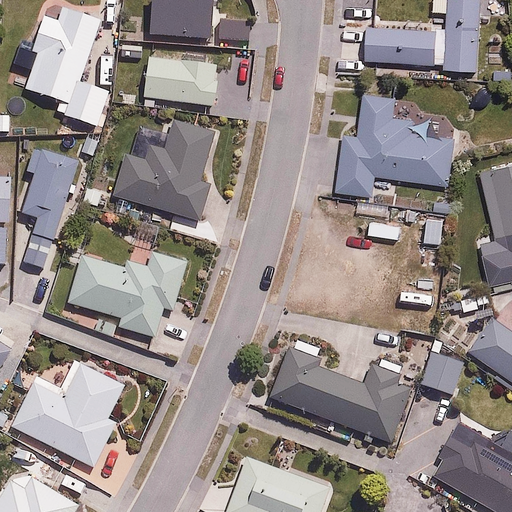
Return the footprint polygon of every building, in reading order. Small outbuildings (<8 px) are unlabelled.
[(342,24),(342,69),(367,69),(367,60),(448,61),(448,68),(479,68),(479,0),(433,0),(434,8),(449,8),(448,22),(368,22),(368,24),(342,24)] [(36,46),(22,87),(59,99),(55,111),(97,125),(109,90),(78,80),(99,15),(60,2),(56,15),(42,11),(31,45),(36,46)] [(220,63),(147,54),(142,97),(215,106),(220,63)] [(430,116),(393,113),(395,94),(364,92),(360,135),(342,133),(337,191),(373,194),(375,175),(448,181),(452,135),(429,133),(430,116)] [(10,111),(0,111),(0,131),(10,131),(10,111)] [(211,131),(171,120),(163,147),(147,143),(143,158),(124,152),(111,198),(199,222),(209,188),(196,185),(211,131)] [(76,157),(36,146),(18,211),(35,216),(31,231),(53,237),(76,157)] [(511,158),(481,165),(496,232),(511,228),(511,158)] [(411,216),(375,216),(374,231),(410,232),(411,216)] [(441,216),(424,216),(424,240),(441,240),(441,216)] [(511,241),(483,248),(491,283),(511,277),(511,241)] [(149,249),(146,260),(126,254),(124,262),(84,250),(69,302),(120,317),(118,326),(157,338),(165,308),(175,311),(190,261),(149,249)] [(432,288),(421,286),(416,314),(427,316),(432,288)] [(511,326),(495,315),(470,351),(511,379),(511,326)] [(0,368),(15,344),(0,334),(0,368)] [(404,370),(375,359),(366,383),(316,364),(319,357),(291,346),(272,396),(394,442),(416,383),(401,378),(404,370)] [(462,363),(429,353),(421,383),(454,392),(462,363)] [(107,414),(122,384),(71,358),(56,388),(34,378),(11,424),(94,465),(117,419),(107,414)] [(445,458),(434,478),(500,511),(511,511),(511,449),(458,421),(440,455),(445,458)] [(222,509),(228,511),(321,511),(328,495),(331,496),(337,482),(297,466),(294,472),(244,452),(222,509)] [(73,511),(78,504),(15,468),(0,494),(0,511),(73,511)] [(64,469),(58,479),(92,498),(98,488),(64,469)]
